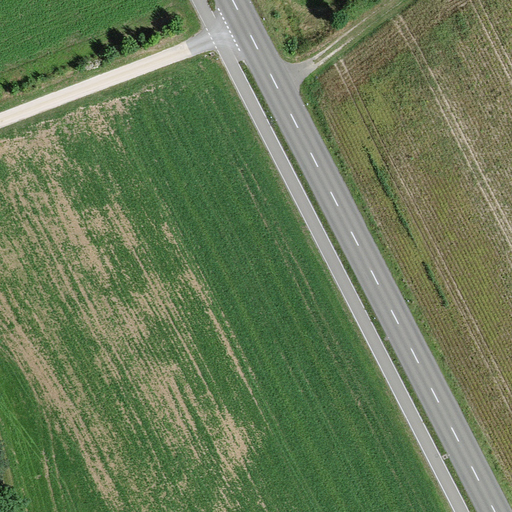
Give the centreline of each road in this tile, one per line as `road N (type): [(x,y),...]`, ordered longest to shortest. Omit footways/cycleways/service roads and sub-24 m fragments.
road 1 (tertiary): [(241,22),(492,511)]
road 2 (track): [(0,129),(241,22)]
road 3 (track): [(385,0),(273,76)]
